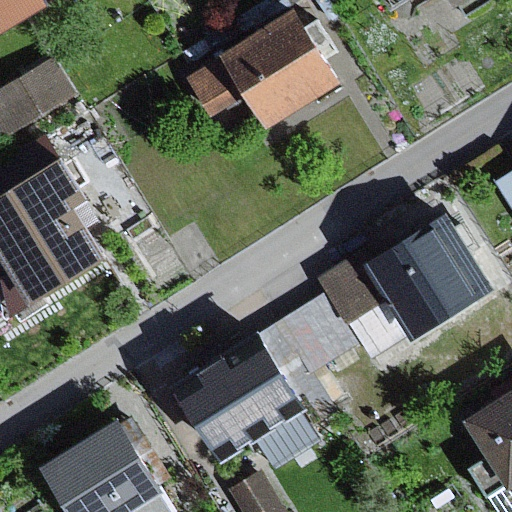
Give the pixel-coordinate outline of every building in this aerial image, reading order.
[(21,0),(0,0),(0,22),(26,7),(21,0)] [(281,4),(176,70),(203,112),(235,92),(255,124),(328,78),(281,4)] [(46,56),(0,84),(0,134),(1,136),(70,94),(46,56)] [(0,159),(0,185),(57,152),(45,133),(0,159)] [(0,185),(0,261),(24,301),(97,257),(64,203),(81,192),(57,152),(0,185)] [(511,163),(511,162),(488,177),(511,212),(511,163)] [(432,203),(349,256),(375,297),(400,335),(482,282),(463,253),(476,245),(456,215),(445,223),(432,203)] [(375,297),(349,256),(314,277),(323,292),(340,319),(375,297)] [(323,292),(277,319),(309,369),(354,341),(340,319),(323,292)] [(400,335),(375,297),(340,319),(354,341),(365,357),(400,335)] [(309,369),(277,319),(253,334),(296,404),(309,424),(334,409),(309,369)] [(246,325),(161,379),(212,458),(296,404),(253,334),(246,325)] [(422,377),(406,388),(414,401),(431,391),(422,377)] [(511,379),(453,417),(477,453),(459,464),(479,495),(510,475),(511,473),(511,379)] [(110,412),(32,459),(64,511),(105,511),(153,483),(110,412)] [(257,468),(228,485),(243,511),(275,511),(281,508),(257,468)] [(511,511),(511,477),(510,475),(479,495),(489,511),(511,511)]
